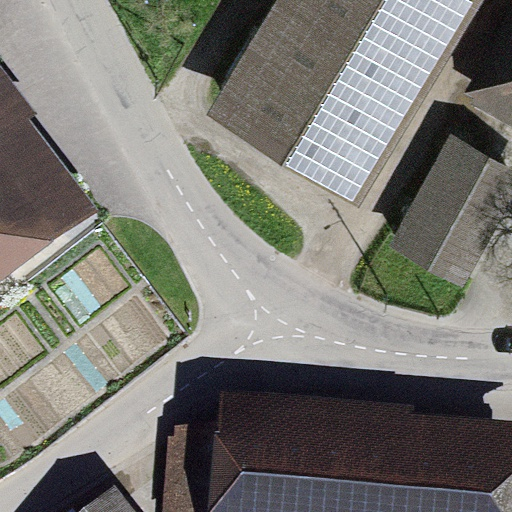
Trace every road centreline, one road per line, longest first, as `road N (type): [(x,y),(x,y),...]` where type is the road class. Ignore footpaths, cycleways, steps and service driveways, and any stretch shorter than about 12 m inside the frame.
road 1 (residential): [(71,0),(219,268),(269,339)]
road 2 (residential): [(0,509),(269,339)]
road 3 (residential): [(269,339),(452,371),(511,371)]
